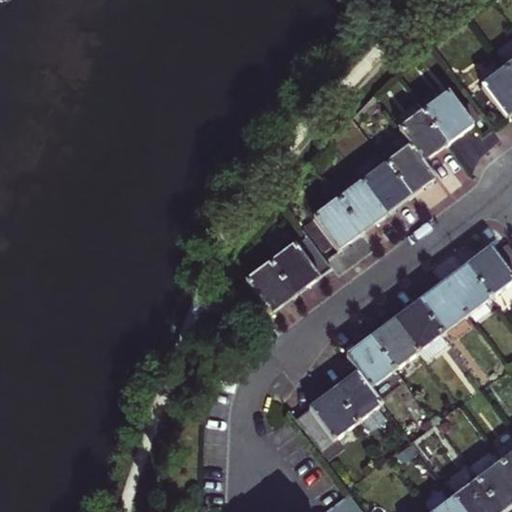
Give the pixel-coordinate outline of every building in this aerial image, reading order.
[(511,115),(511,77),(506,70),(483,87),(507,119),(511,115)] [(450,97),(429,113),(453,146),(474,130),(450,97)] [(453,146),(429,113),(402,132),(415,149),(427,165),(453,146)] [(415,149),(391,167),(414,198),(439,180),(427,165),(415,149)] [(391,167),(367,185),(391,216),(414,198),(391,167)] [(391,216),(367,185),(343,204),(366,234),(391,216)] [(366,234),(343,204),(317,223),(336,248),(340,254),(366,234)] [(336,248),(317,223),(309,230),(327,255),(336,248)] [(272,268),(296,299),(333,272),(309,240),(272,268)] [(494,252),(511,275),(511,249),(507,242),(494,252)] [(491,247),(467,265),(491,298),(511,282),(511,275),(494,252),(491,247)] [(467,265),(442,283),(466,316),(491,298),(467,265)] [(296,299),(272,268),(248,287),(271,318),(296,299)] [(442,283),(418,301),(442,333),(466,316),(442,283)] [(418,301),(394,319),(417,351),(442,333),(418,301)] [(394,319),(370,336),(394,369),(417,351),(394,319)] [(417,351),(425,362),(450,344),(442,333),(417,351)] [(369,387),(394,369),(370,336),(345,354),(357,372),(369,387)] [(357,372),(332,390),(355,420),(380,402),(369,387),(357,372)] [(294,418),(316,448),(355,420),(332,390),(294,418)] [(511,435),(490,452),(498,462),(511,481),(511,435)] [(511,499),(511,481),(498,462),(475,479),(498,510),(511,499)] [(461,511),(495,511),(498,510),(475,479),(450,497),(461,511)] [(461,511),(450,497),(429,511),(461,511)] [(364,511),(357,502),(344,511),(364,511)]
